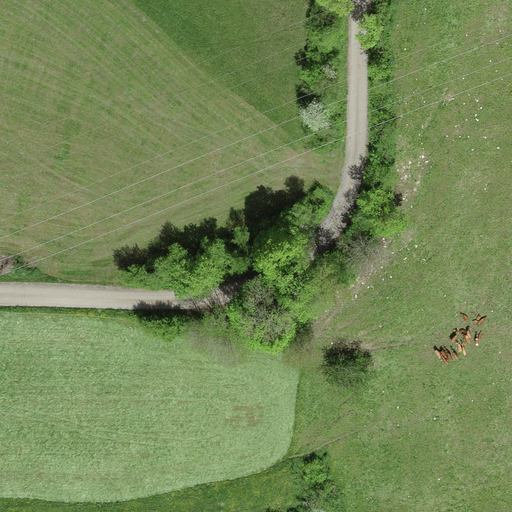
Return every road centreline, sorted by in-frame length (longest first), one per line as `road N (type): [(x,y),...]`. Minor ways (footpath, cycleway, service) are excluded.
road 1 (residential): [(364,0),(357,174),(293,260),(234,287),(0,284)]
road 2 (track): [(234,287),(271,310),(367,345)]
